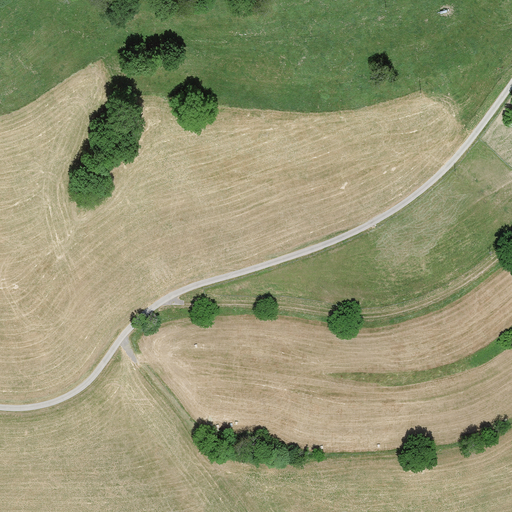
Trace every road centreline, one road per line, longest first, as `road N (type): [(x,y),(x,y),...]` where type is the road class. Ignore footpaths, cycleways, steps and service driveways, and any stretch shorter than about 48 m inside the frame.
road 1 (tertiary): [(0,407),(71,393),(161,300),(388,213),(445,168),(511,82)]
road 2 (track): [(252,511),(121,338)]
